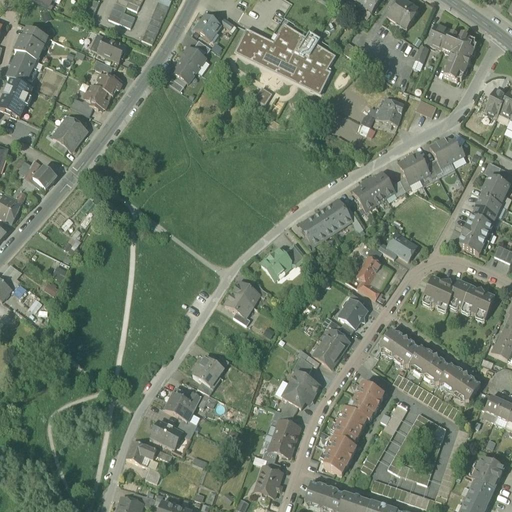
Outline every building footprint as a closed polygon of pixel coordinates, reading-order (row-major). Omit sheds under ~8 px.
[(31,0),(30,3),(50,12),(54,5),(52,4),(53,0),(31,0)] [(88,0),(85,6),(83,11),(81,17),(91,21),(94,16),(96,11),(99,5),(88,0)] [(143,0),(117,0),(116,5),(115,5),(108,21),(130,31),(135,20),(124,15),(126,9),(137,14),(143,0)] [(159,0),(158,4),(156,10),(153,15),(151,21),(148,26),(146,32),(144,37),(141,43),(152,47),(154,42),(157,36),(159,31),(161,25),(164,20),(166,14),(169,9),(171,3),(172,0),(159,0)] [(371,17),(371,18),(372,16),(383,0),(351,0),(351,2),(350,3),(351,4),(352,2),(372,15),(371,17)] [(351,4),(371,17),(372,15),(352,2),(351,4)] [(399,26),(408,32),(414,22),(413,21),(418,14),(399,2),(386,20),(396,27),(399,26)] [(195,33),(210,44),(220,29),(205,18),(195,33)] [(221,27),(230,33),(233,29),(224,22),(221,27)] [(246,32),(236,52),(241,55),(243,54),(251,62),(259,66),(271,68),(272,72),(281,76),(285,75),(293,83),(301,87),(312,88),(314,93),(321,96),(331,76),(329,75),(327,74),(329,70),(335,60),(317,48),(320,43),(309,36),(305,41),(284,27),(277,38),(272,45),(270,44),(246,32)] [(427,47),(442,53),(450,35),(435,28),(427,47)] [(15,55),(18,57),(35,64),(37,59),(39,58),(44,47),(43,45),(46,40),(28,32),(24,41),(22,40),(15,55)] [(460,39),(450,35),(442,53),(450,57),(444,71),(446,72),(443,79),(457,85),(458,83),(460,83),(461,83),(463,78),(462,78),(465,72),(466,73),(472,59),(471,59),(473,53),(474,54),(476,49),(475,48),(474,46),(475,44),(461,38),(460,39)] [(90,52),(97,55),(104,41),(97,38),(90,52)] [(104,41),(97,55),(97,56),(118,66),(126,51),(104,41)] [(195,48),(207,57),(210,52),(199,43),(195,48)] [(342,56),(382,81),(388,72),(348,46),(342,56)] [(186,56),(181,63),(196,74),(205,62),(188,49),(184,55),(186,56)] [(416,61),(423,63),(427,53),(420,50),(419,53),(416,61)] [(236,52),(234,56),(319,99),(321,96),(314,93),(312,88),(301,87),(293,83),(285,75),(281,76),(272,72),(271,68),(259,66),(251,62),(243,54),(241,55),(236,52)] [(36,65),(35,64),(18,57),(7,82),(11,83),(24,89),(28,82),(32,84),(36,74),(32,72),(36,65)] [(102,73),(110,76),(113,70),(96,63),(92,71),(101,75),(102,73)] [(188,87),(196,74),(181,63),(176,70),(174,69),(170,75),(188,87)] [(99,86),(97,91),(111,98),(113,99),(116,92),(117,93),(121,86),(115,84),(116,81),(109,77),(108,80),(103,78),(100,79),(98,83),(99,86)] [(168,87),(180,95),(184,90),(172,81),(168,87)] [(24,89),(11,83),(0,106),(0,113),(19,122),(32,93),(24,89)] [(108,106),(111,98),(97,91),(95,90),(92,89),(89,95),(87,96),(85,100),(86,103),(90,105),(89,106),(90,106),(89,108),(93,110),(98,113),(99,112),(98,111),(99,110),(103,112),(106,105),(108,106)] [(261,90),(254,101),(264,108),(271,97),(261,90)] [(496,121),(499,116),(507,98),(494,92),(483,115),(496,121)] [(499,116),(511,121),(511,119),(511,96),(509,95),(507,98),(499,116)] [(375,121),(397,128),(404,108),(386,100),(382,108),(380,107),(379,111),(377,110),(375,120),(375,121)] [(89,119),(93,110),(89,108),(90,106),(89,106),(90,105),(86,103),(82,105),(74,101),(70,110),(89,119)] [(415,114),(431,121),(436,110),(420,103),(415,114)] [(371,118),(375,120),(377,110),(374,109),(374,110),(370,109),(367,116),(371,118)] [(72,124),(83,132),(87,127),(75,119),(72,124)] [(364,127),(370,129),(373,123),(364,119),(361,126),(364,127)] [(68,120),(60,130),(78,144),(86,134),(83,132),(72,124),(68,120)] [(360,134),(366,137),(370,129),(364,127),(360,134)] [(71,154),(78,144),(60,130),(52,140),(56,144),(68,152),(71,154)] [(456,148),(458,152),(460,151),(466,142),(457,137),(452,145),(453,146),(455,145),(455,146),(456,148)] [(446,141),(440,145),(451,166),(465,159),(460,151),(458,152),(456,148),(455,146),(455,145),(453,146),(452,145),(449,144),(446,141)] [(53,148),(64,157),(68,152),(56,144),(53,148)] [(441,171),(451,166),(440,145),(429,150),(436,162),(440,171),(441,171)] [(419,156),(408,162),(419,183),(429,177),(430,177),(425,168),(419,156)] [(409,188),(419,183),(408,162),(397,167),(405,181),(409,188)] [(436,162),(430,165),(437,178),(442,175),(441,171),(440,171),(436,162)] [(34,163),(31,168),(25,179),(24,181),(29,184),(31,180),(39,166),(34,163)] [(18,175),(25,179),(31,168),(24,165),(18,175)] [(431,181),(437,178),(430,165),(425,168),(430,177),(429,177),(431,181)] [(490,180),(495,182),(501,172),(490,166),(484,177),(489,180),(490,180)] [(37,186),(45,193),(56,180),(44,169),(33,181),(37,186)] [(495,182),(501,185),(506,174),(501,172),(495,182)] [(501,185),(506,188),(511,177),(506,174),(501,185)] [(352,195),(365,215),(395,196),(395,195),(391,189),(382,175),(352,195)] [(31,180),(29,184),(35,188),(37,186),(33,181),(31,180)] [(486,184),(484,189),(505,199),(510,189),(506,188),(501,185),(495,182),(490,180),(489,180),(487,184),(486,184)] [(34,189),(24,181),(19,188),(26,193),(31,197),(35,190),(34,189)] [(24,181),(34,189),(35,188),(29,184),(24,181)] [(405,181),(400,184),(405,195),(411,192),(409,188),(405,181)] [(397,199),(405,195),(400,184),(391,189),(395,195),(395,196),(397,199)] [(16,204),(21,207),(26,197),(24,197),(26,193),(19,188),(13,199),(17,202),(16,204)] [(500,209),(505,199),(484,189),(481,195),(482,195),(480,200),(481,200),(500,209)] [(0,204),(0,221),(5,224),(16,204),(4,197),(0,204)] [(501,210),(500,209),(481,200),(479,205),(478,204),(475,210),(496,220),(501,210)] [(21,207),(16,204),(5,224),(11,227),(21,207)] [(336,205),(319,216),(332,236),(351,224),(344,214),(344,213),(342,215),(336,205)] [(349,210),(344,214),(351,224),(352,226),(357,223),(349,210)] [(492,229),(496,220),(475,210),(473,215),(474,216),(472,220),(492,229)] [(313,249),(332,236),(319,216),(302,227),(308,237),(305,239),(313,249)] [(493,230),(492,229),(472,220),(470,219),(464,232),(465,232),(457,248),(479,259),(493,230)] [(0,233),(6,237),(9,233),(2,230),(0,228),(0,233)] [(313,249),(305,239),(300,243),(310,254),(315,251),(313,249)] [(397,258),(408,265),(416,251),(396,239),(388,252),(387,252),(397,258)] [(294,264),(298,268),(306,261),(294,247),(283,257),(290,265),(291,264),(294,264)] [(378,254),(394,263),(397,258),(387,252),(388,252),(382,248),(378,254)] [(494,260),(499,262),(504,251),(498,249),(494,260)] [(499,262),(505,264),(509,254),(504,251),(499,262)] [(279,252),(267,262),(273,257),(274,259),(280,253),(279,252)] [(261,267),(274,283),(278,279),(279,280),(280,280),(284,277),(284,276),(283,275),(290,269),(290,265),(283,257),(280,253),(274,259),(273,257),(267,262),(261,267)] [(357,292),(375,303),(380,295),(369,288),(382,268),(368,259),(355,280),(362,284),(357,292)] [(0,279),(0,283),(7,289),(13,282),(19,274),(10,268),(0,279)] [(57,268),(52,278),(63,284),(69,273),(57,268)] [(449,307),(485,323),(494,300),(487,297),(484,299),(481,292),(476,295),(475,292),(458,284),(455,291),(451,289),(450,284),(440,287),(439,284),(432,281),(422,304),(446,314),(449,307)] [(0,303),(2,305),(12,293),(18,286),(13,282),(7,289),(0,283),(0,303)] [(49,284),(44,292),(56,299),(61,291),(49,284)] [(239,285),(232,297),(252,310),(259,299),(260,298),(251,292),(239,285)] [(259,299),(264,302),(267,296),(263,293),(255,285),(251,292),(260,298),(259,299)] [(245,321),(252,310),(232,297),(225,308),(236,315),(245,321)] [(350,303),(360,310),(364,305),(352,297),(348,303),(350,304),(350,303)] [(354,332),(354,333),(359,326),(364,325),(363,319),(367,314),(360,310),(350,303),(350,304),(343,313),(344,317),(340,323),(344,325),(354,332)] [(233,321),(246,329),(250,324),(245,321),(236,315),(233,321)] [(328,329),(338,336),(341,331),(332,324),(328,329)] [(341,330),(351,337),(354,332),(344,325),(341,330)] [(511,326),(507,325),(503,334),(511,338),(511,326)] [(331,333),(322,347),(340,359),(349,346),(331,333)] [(404,371),(409,370),(420,353),(413,349),(414,348),(410,345),(409,347),(407,346),(406,342),(403,343),(401,342),(402,340),(398,337),(397,338),(391,333),(380,350),(380,354),(384,354),(392,359),(392,363),(396,362),(404,367),(404,371)] [(511,338),(503,334),(499,343),(511,349),(511,338)] [(511,349),(499,343),(496,348),(495,348),(491,357),(507,364),(507,363),(511,365),(511,349)] [(331,372),(340,359),(322,347),(313,360),(331,372)] [(434,389),(438,388),(451,369),(449,371),(443,367),(444,366),(440,363),(439,365),(437,363),(436,360),(433,361),(431,360),(432,358),(428,355),(427,356),(421,351),(420,353),(409,370),(410,369),(410,372),(414,372),(422,377),(422,380),(426,380),(434,385),(434,389)] [(308,359),(304,364),(313,370),(316,372),(319,367),(308,359)] [(202,386),(210,392),(210,391),(224,373),(215,367),(206,360),(192,379),(202,386)] [(215,367),(224,373),(229,365),(220,360),(215,367)] [(306,382),(313,370),(304,364),(300,361),(292,375),(296,377),(306,382)] [(479,373),(488,377),(491,371),(482,368),(479,373)] [(458,374),(451,369),(438,388),(439,388),(439,387),(440,390),(444,389),(451,394),(452,398),(456,398),(464,403),(464,407),(469,406),(480,389),(473,385),(474,384),(470,381),(469,383),(467,382),(466,378),(463,379),(461,378),(462,376),(458,373),(458,374)] [(296,377),(290,389),(309,399),(313,402),(320,390),(306,382),(296,377)] [(393,387),(398,389),(403,380),(398,377),(393,387)] [(398,389),(427,407),(433,397),(404,380),(403,380),(398,389)] [(282,402),(290,389),(283,385),(275,398),(282,402)] [(200,395),(209,399),(213,393),(210,391),(210,392),(202,386),(197,393),(200,395)] [(354,409),(351,415),(367,424),(369,425),(373,418),(374,419),(384,398),(362,387),(357,396),(360,397),(358,400),(356,399),(351,407),(354,409)] [(304,408),(309,399),(290,389),(282,402),(287,405),(298,411),(301,413),(304,408)] [(169,405),(182,412),(186,403),(182,402),(185,395),(176,390),(169,405)] [(200,395),(198,400),(201,401),(207,404),(206,407),(213,411),(217,403),(209,399),(200,395)] [(188,405),(186,403),(182,412),(192,417),(197,408),(201,401),(198,400),(192,397),(188,405)] [(463,415),(433,397),(427,407),(457,425),(463,415)] [(480,412),(484,414),(491,399),(486,397),(480,412)] [(309,399),(304,408),(309,410),(313,402),(309,399)] [(484,414),(496,419),(502,405),(491,399),(484,414)] [(197,408),(204,411),(206,407),(207,404),(201,401),(197,408)] [(189,423),(192,417),(182,412),(169,405),(165,413),(182,422),(188,425),(189,423)] [(287,405),(280,417),(293,421),(298,411),(287,405)] [(496,419),(507,424),(511,413),(511,408),(502,405),(496,419)] [(397,407),(369,457),(378,463),(407,413),(397,407)] [(337,434),(334,441),(353,450),(356,443),(357,444),(367,424),(351,415),(345,412),(340,421),(343,422),(341,425),(339,424),(335,433),(337,434)] [(493,425),(496,419),(484,414),(481,420),(493,425)] [(290,429),(293,421),(280,417),(276,415),(273,424),(279,426),(279,425),(290,429)] [(387,471),(397,477),(402,467),(423,431),(428,422),(419,416),(387,471)] [(496,419),(493,425),(504,430),(507,424),(496,419)] [(182,422),(180,426),(194,434),(198,428),(189,423),(188,425),(182,422)] [(428,422),(423,431),(433,437),(439,428),(428,422)] [(155,443),(170,450),(175,442),(179,444),(182,438),(183,435),(177,432),(159,423),(155,432),(159,434),(155,443)] [(279,426),(274,441),(293,447),(295,439),(297,439),(299,433),(298,432),(290,429),(279,425),(279,426)] [(190,442),(194,434),(180,426),(177,432),(183,435),(182,438),(190,442)] [(433,437),(431,440),(442,444),(446,432),(439,428),(433,437)] [(435,503),(445,506),(469,435),(458,432),(435,503)] [(427,487),(442,444),(431,440),(420,473),(416,484),(427,487)] [(290,454),(293,447),(274,441),(269,455),(277,458),(288,462),(289,461),(291,455),(290,454)] [(356,451),(353,450),(334,441),(330,449),(332,450),(331,454),(328,452),(324,461),(326,462),(323,469),(342,479),(345,472),(346,472),(356,451)] [(175,442),(170,450),(174,452),(179,444),(175,442)] [(127,462),(146,470),(150,461),(153,462),(154,458),(155,458),(156,454),(134,444),(127,462)] [(155,458),(170,464),(172,459),(157,452),(156,454),(155,458)] [(261,463),(267,465),(274,467),(277,458),(269,455),(265,453),(261,463)] [(370,478),(378,463),(369,457),(360,472),(370,478)] [(195,460),(193,466),(206,470),(208,464),(195,460)] [(471,484),(475,485),(493,494),(498,484),(501,478),(500,478),(504,471),(493,466),(493,467),(482,461),(471,484)] [(280,469),(274,467),(267,465),(264,471),(278,476),(280,469)] [(397,477),(405,480),(409,470),(402,467),(397,477)] [(420,473),(409,470),(405,480),(416,484),(420,473)] [(145,481),(156,486),(161,476),(150,471),(145,481)] [(261,501),(264,502),(267,500),(267,499),(274,502),(276,495),(278,489),(282,477),(278,476),(264,471),(263,471),(254,495),(261,497),(261,498),(261,501)] [(371,493),(427,511),(431,511),(435,503),(374,483),(371,493)] [(475,485),(462,511),(484,511),(493,494),(475,485)] [(339,511),(344,498),(336,496),(337,495),(330,492),(329,494),(325,492),(326,491),(319,489),(318,490),(311,487),(304,506),(306,510),(309,508),(318,511),(319,511),(339,511)] [(142,509),(152,511),(155,503),(135,497),(132,505),(142,508),(142,509)] [(368,511),(370,507),(360,503),(355,501),(354,502),(344,498),(339,511),(368,511)] [(140,511),(142,509),(142,508),(132,505),(121,502),(121,503),(122,503),(118,511),(140,511)]
